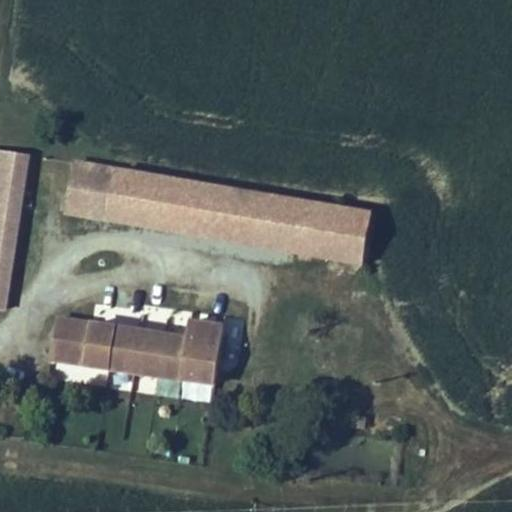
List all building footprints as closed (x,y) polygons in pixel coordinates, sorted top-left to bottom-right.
[(0,150),(0,309),(5,310),(30,155),(0,150)] [(113,217),(168,229),(177,178),(142,171),(81,162),(73,211),(113,217)] [(177,178),(168,229),(287,252),(298,199),(177,178)] [(298,199),(287,252),(360,266),(368,261),(374,214),(298,199)] [(56,319),(50,361),(130,373),(217,387),(224,330),(189,326),(188,337),(56,319)]
